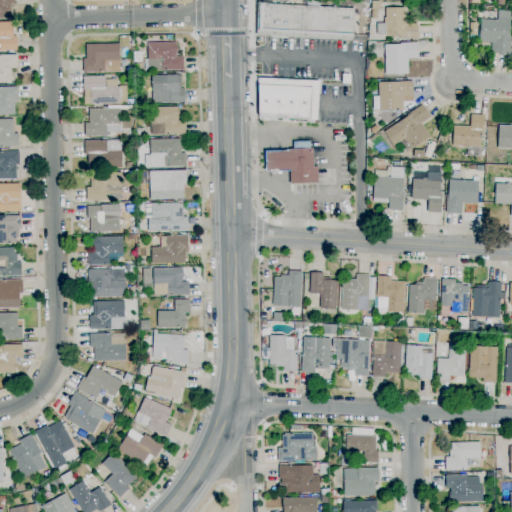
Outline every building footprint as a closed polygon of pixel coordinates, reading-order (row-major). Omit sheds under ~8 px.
[(0,18),(0,0),(14,0),(14,4),(11,4),(12,18),(0,18)] [(352,41),(256,36),(258,1),(265,2),(264,4),(311,6),(311,4),(320,4),(320,7),(343,8),(343,5),(349,5),(348,8),(354,8),(352,41)] [(377,18),(372,18),(372,1),(380,1),(380,10),(377,10),(377,18)] [(400,39),(400,36),(385,36),(385,35),(377,35),(376,23),(384,23),(384,17),(386,17),(385,8),(406,7),(406,24),(417,24),(418,39),(400,39)] [(510,55),(491,54),(491,44),(479,43),(480,19),(510,21),(509,36),(511,36),(510,55)] [(0,50),(0,22),(13,22),(13,36),(17,36),(17,50),(0,50)] [(148,71),(148,70),(146,70),(145,59),(148,59),(148,58),(147,58),(147,54),(148,54),(148,49),(146,49),(146,45),(148,45),(147,43),(176,42),(177,57),(183,56),(184,70),(148,71)] [(385,74),(384,45),(399,44),(399,43),(418,42),(418,58),(413,58),(414,59),(409,59),(408,59),(408,74),(385,74)] [(83,72),(83,59),(86,59),(86,44),(120,44),(120,72),(83,72)] [(0,83),(0,55),(17,55),(17,68),(10,68),(10,72),(11,72),(12,83),(0,83)] [(152,103),(151,75),(175,75),(175,72),(185,72),(185,81),(181,81),(181,89),(184,89),(185,102),(152,103)] [(91,105),(91,90),(86,91),(86,94),(83,95),(83,77),(105,76),(105,79),(117,79),(117,87),(119,87),(120,104),(91,105)] [(257,118),(317,120),(318,80),(258,79),(257,118)] [(379,111),(379,109),(373,109),(373,96),(378,96),(378,82),(413,81),(413,95),(413,101),(403,102),(403,110),(379,111)] [(0,115),(0,87),(17,87),(18,100),(15,100),(15,115),(0,115)] [(413,148),(405,136),(392,144),(384,132),(407,116),(407,115),(422,105),(430,117),(421,123),(430,137),(413,148)] [(164,135),(164,134),(151,135),(151,124),(150,124),(149,108),(178,107),(179,121),(185,121),(185,134),(164,135)] [(85,137),(85,123),(89,123),(89,109),(120,108),(120,124),(120,132),(108,133),(108,136),(85,137)] [(479,157),(466,157),(467,148),(462,148),(462,147),(452,146),(453,125),(470,127),(470,114),(484,115),(483,136),(481,136),(481,147),(480,147),(479,157)] [(0,147),(0,119),(13,119),(14,134),(18,134),(19,147),(0,147)] [(511,149),(497,148),(498,125),(511,125),(511,149)] [(136,138),(135,129),(142,128),(143,137),(136,138)] [(165,167),(164,165),(151,166),(151,156),(150,156),(150,140),(181,139),(181,144),(181,150),(181,153),(185,153),(186,166),(165,167)] [(88,169),(87,155),(85,155),(84,141),(121,140),(122,151),(121,151),(122,168),(88,169)] [(431,158),(424,156),(429,141),(436,143),(431,158)] [(290,184),(290,170),(267,171),(266,152),(289,151),(289,149),(313,148),(314,167),(317,167),(318,183),(290,184)] [(423,158),(413,158),(414,150),(424,151),(423,158)] [(0,179),(0,151),(19,151),(19,165),(16,165),(16,169),(17,169),(17,179),(0,179)] [(402,211),(388,210),(389,204),(372,203),(375,170),(386,171),(387,167),(405,168),(402,211)] [(150,200),(149,171),(187,170),(187,185),(184,185),(184,199),(150,200)] [(87,201),(86,187),(91,187),(90,173),(121,172),(122,188),(121,188),(121,200),(87,201)] [(441,213),(427,213),(428,200),(411,199),(412,179),(422,180),(422,178),(427,178),(427,180),(440,181),(440,193),(442,193),(441,213)] [(462,214),(445,213),(446,195),(448,195),(449,179),(478,181),(477,204),(462,203),(462,214)] [(0,210),(0,185),(5,185),(5,183),(7,183),(8,184),(20,184),(20,210),(0,210)] [(511,217),(511,205),(494,204),(495,184),(505,184),(505,183),(510,183),(510,184),(511,184),(511,217)] [(148,232),(148,218),(152,218),(151,203),(179,203),(179,204),(182,204),(183,217),(188,217),(188,231),(148,232)] [(90,232),(89,218),(87,218),(87,206),(100,206),(100,205),(120,204),(120,219),(119,219),(119,232),(90,232)] [(0,244),(0,216),(7,216),(20,215),(21,229),(18,229),(18,237),(16,237),(16,244),(0,244)] [(116,265),(116,261),(110,262),(110,265),(88,265),(87,238),(110,237),(110,235),(115,234),(115,237),(122,236),(123,253),(123,261),(122,261),(122,265),(116,265)] [(151,264),(151,247),(160,247),(160,237),(166,237),(166,236),(188,235),(188,253),(185,253),(185,263),(151,264)] [(0,248),(14,248),(14,254),(17,254),(17,262),(21,262),(21,275),(0,276),(0,248)] [(168,295),(167,284),(153,285),(153,268),(182,267),(182,279),(181,279),(182,282),(189,282),(189,295),(168,295)] [(91,297),(91,283),(88,283),(88,269),(124,269),(124,281),(125,281),(126,297),(91,297)] [(300,307),(272,306),(274,277),(280,277),(280,275),(288,276),(288,271),(302,271),(300,307)] [(335,310),(319,309),(320,294),(309,294),(310,272),(323,273),(323,277),(331,278),(331,280),(337,280),(335,310)] [(368,311),(341,310),(342,279),(356,279),(356,275),(369,275),(368,311)] [(387,315),(377,315),(378,297),(376,297),(377,276),(391,277),(391,281),(405,282),(403,313),(401,313),(401,314),(396,314),(396,313),(392,312),(392,314),(388,314),(388,312),(387,312),(387,315)] [(424,314),(407,313),(409,285),(414,285),(414,284),(415,284),(415,283),(423,283),(423,278),(436,279),(435,300),(424,300),(424,314)] [(467,313),(450,313),(451,307),(440,306),(441,279),(455,280),(455,283),(462,284),(462,286),(468,286),(467,313)] [(0,308),(0,280),(22,280),(23,293),(20,293),(20,308),(0,308)] [(472,317),(473,288),(477,288),(477,285),(486,285),(486,288),(487,289),(487,282),(501,282),(499,318),(472,317)] [(158,328),(157,311),(175,311),(174,300),(189,299),(190,313),(185,313),(185,317),(186,317),(186,326),(185,326),(185,328),(180,328),(180,327),(158,328)] [(90,330),(89,316),(93,316),(93,302),(96,302),(124,301),(125,329),(90,330)] [(1,340),(1,329),(0,329),(0,313),(17,313),(17,327),(22,327),(22,339),(1,340)] [(283,321),(273,321),(274,313),(284,313),(283,321)] [(403,327),(396,326),(397,316),(404,317),(403,327)] [(447,328),(437,328),(437,322),(439,322),(440,319),(448,319),(447,328)] [(140,330),(140,321),(150,320),(150,330),(140,330)] [(372,337),(363,336),(363,327),(372,328),(372,337)] [(187,364),(166,363),(166,360),(152,359),(153,330),(157,330),(157,334),(182,336),(182,350),(188,350),(187,364)] [(94,362),(94,348),(89,348),(89,334),(111,334),(124,334),(124,345),(125,344),(126,361),(94,362)] [(296,372),(282,372),(282,370),(283,370),(283,368),(269,367),(269,335),(286,336),(286,350),(297,351),(296,372)] [(314,374),(300,373),(303,337),(331,339),(328,370),(315,369),(314,374)] [(367,376),(354,376),(354,371),(342,370),(342,367),(340,367),(342,339),(369,341),(367,376)] [(386,377),(372,377),(373,341),(401,342),(401,345),(403,345),(402,370),(400,370),(400,373),(386,373),(386,377)] [(0,345),(23,345),(23,358),(16,358),(16,361),(17,361),(17,372),(0,372),(0,345)] [(431,380),(418,379),(418,376),(411,376),(411,373),(404,372),(405,345),(421,346),(421,347),(432,347),(432,354),(433,354),(431,380)] [(449,381),(436,380),(437,358),(448,359),(449,345),(465,346),(464,377),(449,376),(449,381)] [(496,383),(482,383),(482,378),(468,378),(470,346),(498,347),(496,383)] [(511,346),(504,347),(503,383),(511,383),(511,346)] [(95,399),(76,389),(83,377),(86,378),(93,366),(122,382),(114,397),(101,390),(95,399)] [(177,400),(144,392),(148,377),(150,377),(152,368),(153,368),(154,366),(165,369),(165,368),(180,371),(181,367),(186,369),(185,373),(186,373),(183,386),(180,385),(177,400)] [(132,382),(124,380),(126,373),(134,376),(132,382)] [(140,392),(133,391),(134,384),(142,386),(140,392)] [(92,435),(67,420),(68,419),(64,417),(70,406),(68,405),(75,392),(94,403),(93,404),(105,411),(105,412),(114,417),(110,424),(101,418),(92,435)] [(166,437),(156,433),(146,429),(146,427),(133,421),(137,411),(138,411),(144,397),(172,410),(167,420),(166,419),(165,422),(171,425),(166,437)] [(124,427),(119,424),(122,419),(127,422),(124,427)] [(66,462),(67,463),(55,469),(35,432),(47,425),(48,427),(59,421),(78,455),(66,462)] [(146,466),(142,464),(141,466),(117,449),(131,428),(143,436),(145,434),(163,446),(155,458),(152,457),(146,466)] [(378,463),(362,463),(363,451),(345,451),(346,435),(352,435),(352,428),(373,429),(372,437),(376,437),(375,451),(378,451),(378,463)] [(84,439),(77,435),(80,429),(87,433),(84,439)] [(288,464),(288,461),(278,462),(277,448),(282,448),(282,434),(313,433),(314,448),(316,447),(316,460),(304,461),(304,463),(288,464)] [(23,478),(9,451),(21,444),(20,442),(18,443),(17,441),(31,434),(41,453),(39,454),(46,467),(38,472),(37,471),(23,478)] [(445,470),(445,457),(449,457),(449,449),(451,449),(451,443),(480,442),(480,459),(479,459),(480,469),(466,469),(466,470),(463,470),(463,468),(462,468),(462,470),(445,470)] [(119,498),(104,482),(112,474),(102,464),(114,452),(137,476),(126,486),(129,489),(119,498)] [(320,474),(320,463),(327,462),(328,474),(320,474)] [(281,494),(281,479),(279,479),(279,466),(312,465),(313,475),(320,475),(320,486),(311,486),(312,493),(281,494)] [(359,499),(359,497),(344,497),(343,469),(378,468),(379,482),(375,482),(375,495),(372,495),(372,497),(364,497),(364,499),(359,499)] [(65,486),(60,477),(70,471),(75,480),(65,486)] [(496,479),(495,471),(503,471),(503,479),(496,479)] [(449,502),(449,499),(448,499),(447,496),(449,496),(449,492),(450,492),(450,488),(445,489),(445,475),(466,475),(467,485),(482,485),(483,502),(449,502)] [(56,487),(53,482),(59,478),(62,484),(56,487)] [(16,492),(15,485),(16,485),(15,483),(20,481),(21,483),(23,483),(24,490),(16,492)] [(92,511),(82,511),(69,490),(83,481),(90,493),(100,487),(111,505),(99,511),(97,509),(92,511)] [(321,503),(320,488),(329,488),(329,499),(327,499),(327,502),(321,503)] [(337,499),(329,499),(330,490),(337,490),(337,499)] [(43,511),(41,507),(66,493),(75,511),(43,511)] [(283,511),(283,509),(282,498),(316,497),(316,511),(283,511)] [(343,511),(343,501),(377,500),(377,511),(375,511),(343,511)] [(7,511),(36,511),(34,503),(7,509),(7,511)]
